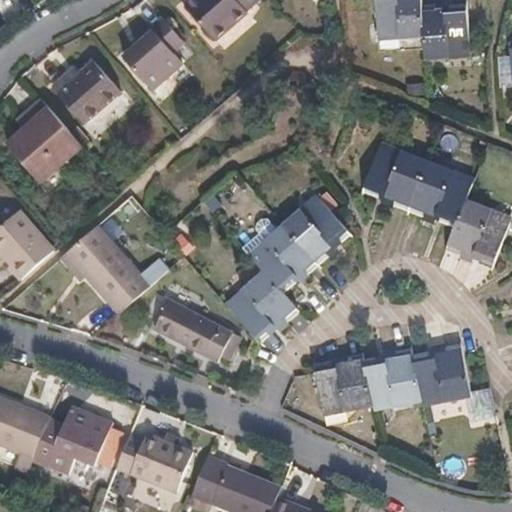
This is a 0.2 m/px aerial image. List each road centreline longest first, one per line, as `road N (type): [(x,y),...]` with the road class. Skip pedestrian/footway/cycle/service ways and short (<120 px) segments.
road 1 (residential): [(258,423),(0,328)]
road 2 (residential): [(464,511),(258,423)]
road 3 (residential): [(463,304),(427,271),(390,270),(301,339)]
road 4 (residential): [(301,339),(463,304)]
road 5 (residential): [(0,70),(97,0)]
